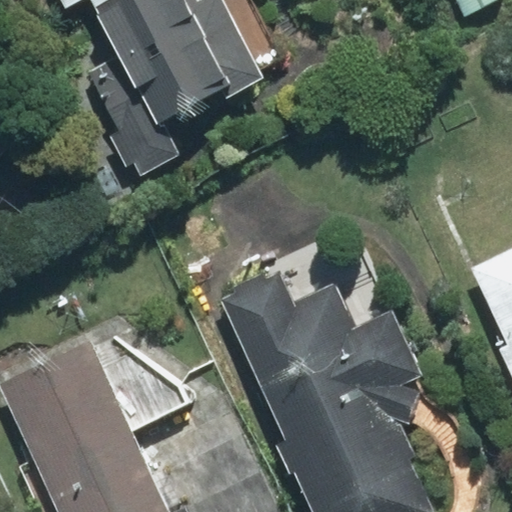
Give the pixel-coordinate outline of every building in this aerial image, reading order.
[(83,16),(117,0),(57,0),(68,23),(83,16)] [(117,0),(83,16),(113,81),(73,100),(119,199),(184,169),(170,138),(261,95),(218,3),(193,14),(186,0),(117,0)] [(511,253),(468,273),(511,370),(511,253)] [(282,278),(214,308),(303,511),(419,511),(386,436),(424,419),(381,321),(348,336),(327,288),(293,303),(282,278)] [(167,511),(96,346),(0,387),(0,406),(45,511),(167,511)]
